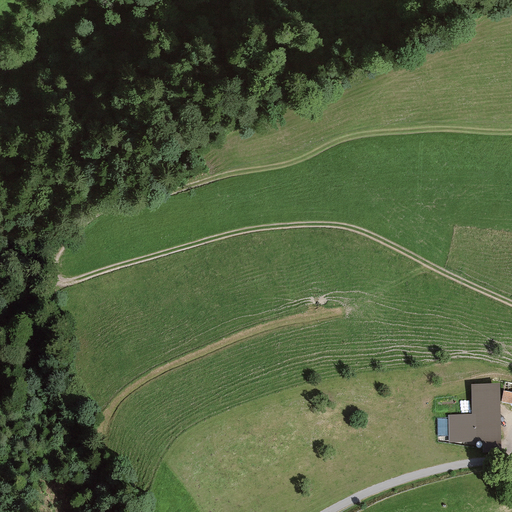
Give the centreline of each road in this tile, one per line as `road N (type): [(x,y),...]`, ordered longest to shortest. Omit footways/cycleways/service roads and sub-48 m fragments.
road 1 (track): [(0,295),(34,320),(65,283),(118,266),(239,231),(336,225),(511,304)]
road 2 (track): [(511,464),(445,469),(329,511)]
